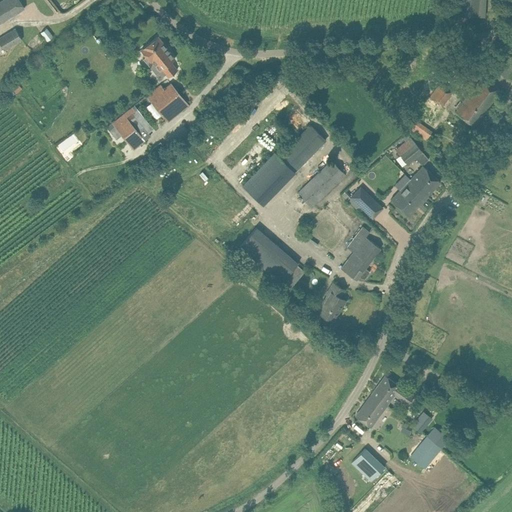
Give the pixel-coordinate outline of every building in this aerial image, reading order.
[(0,22),(24,8),(18,0),(1,0),(0,1),(0,22)] [(484,16),(484,6),(484,0),(453,0),(453,15),(484,16)] [(0,44),(4,50),(22,40),(22,39),(15,28),(0,37),(0,44)] [(46,40),(51,37),(47,28),(41,31),(46,40)] [(163,43),(157,36),(141,50),(146,56),(148,55),(160,70),(162,69),(168,77),(177,70),(170,62),(174,59),(162,43),(163,43)] [(489,68),(505,78),(511,67),(511,48),(504,43),(489,68)] [(441,82),(416,114),(433,126),(448,107),(444,104),(471,67),(461,60),(443,84),(441,82)] [(455,112),(474,127),(485,113),(500,90),(482,77),(462,103),(460,101),(458,104),(460,106),(455,112)] [(155,88),(146,95),(167,122),(188,105),(171,83),(165,87),(164,87),(163,88),(164,89),(159,92),(158,93),(155,88)] [(123,114),(112,123),(134,149),(145,140),(150,136),(144,128),(138,132),(130,122),(135,117),(129,109),(123,114)] [(404,124),(426,140),(432,132),(409,115),(404,124)] [(243,186),(264,206),(327,141),(311,125),(279,157),(275,153),(243,186)] [(395,150),(400,155),(407,164),(422,152),(410,137),(395,150)] [(160,142),(151,150),(156,156),(166,149),(160,142)] [(297,193),(311,207),(345,175),(331,160),(297,193)] [(423,166),(411,178),(428,194),(440,182),(423,166)] [(408,216),(428,194),(411,178),(391,199),(408,216)] [(364,211),(375,200),(366,192),(364,194),(358,189),(350,197),(364,211)] [(379,247),(369,240),(365,236),(369,231),(363,226),(347,247),(353,252),(341,268),(355,279),(379,247)] [(298,264),(255,228),(238,248),(281,284),(298,264)] [(345,289),(333,282),(328,290),(329,291),(317,311),(333,321),(346,300),(340,297),(345,289)] [(414,396),(393,381),(385,375),(371,394),(387,405),(394,395),(407,405),(414,396)] [(387,405),(371,394),(355,416),(370,427),(376,419),(387,405)] [(413,425),(422,432),(432,418),(422,411),(413,425)] [(427,436),(440,448),(448,438),(435,427),(427,436)] [(440,448),(427,436),(410,457),(424,468),(440,448)] [(384,467),(365,448),(351,462),(371,480),(384,467)] [(371,511),(400,482),(388,471),(348,511),(371,511)]
